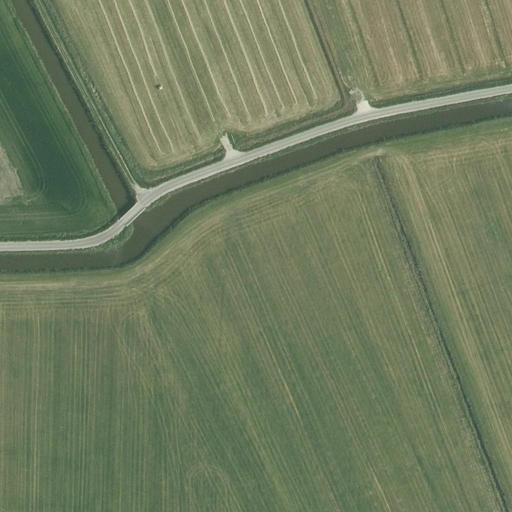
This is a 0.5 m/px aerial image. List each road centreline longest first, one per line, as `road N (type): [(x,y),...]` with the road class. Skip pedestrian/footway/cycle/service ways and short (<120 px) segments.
road 1 (unclassified): [(511,89),(367,116),(159,189),(91,242),(0,245)]
road 2 (track): [(0,287),(116,283),(165,271),(193,283),(296,511)]
road 3 (track): [(148,275),(209,218),(385,151)]
road 4 (track): [(44,0),(149,199)]
